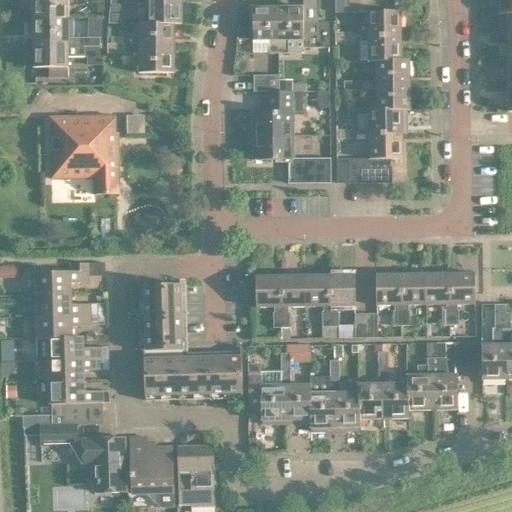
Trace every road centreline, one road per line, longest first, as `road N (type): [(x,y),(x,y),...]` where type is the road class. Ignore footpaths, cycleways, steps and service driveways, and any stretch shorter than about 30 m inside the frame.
road 1 (residential): [(511,438),(385,472),(248,484),(230,467),(228,418),(124,419),(125,264),(207,262)]
road 2 (residential): [(208,224),(458,221),(451,0)]
road 3 (residential): [(208,224),(209,103),(224,0)]
